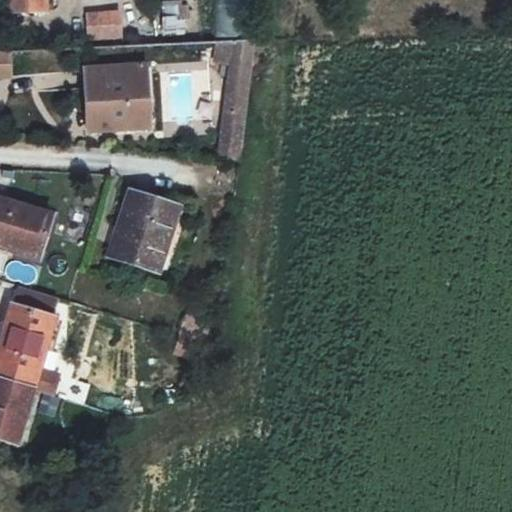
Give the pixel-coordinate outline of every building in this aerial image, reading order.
[(40,0),(0,0),(0,12),(0,15),(40,17),(40,0)] [(172,0),(159,1),(161,35),(187,33),(184,0),(172,0)] [(215,0),(215,34),(252,35),(252,0),(215,0)] [(123,39),(121,10),(84,12),(86,41),(123,39)] [(250,41),(213,39),(209,119),(218,119),(216,160),(244,161),(250,41)] [(0,80),(11,80),(11,51),(0,50),(0,80)] [(141,71),(80,71),(80,113),(90,113),(90,132),(136,132),(136,98),(141,98),(141,71)] [(90,113),(80,113),(79,133),(90,132),(90,113)] [(174,215),(123,199),(103,258),(143,271),(148,254),(160,257),(174,215)] [(0,250),(34,263),(49,219),(0,200),(0,250)] [(154,278),(160,257),(148,254),(143,271),(154,278)] [(50,321),(2,308),(0,315),(0,388),(29,398),(50,321)] [(179,341),(175,357),(205,366),(209,350),(179,341)] [(29,398),(0,388),(0,442),(17,447),(29,398)]
